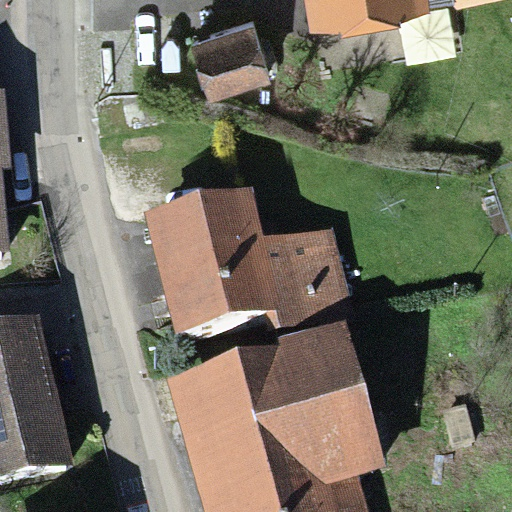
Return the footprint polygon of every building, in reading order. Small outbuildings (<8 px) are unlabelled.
[(364,0),(298,0),(300,10),(364,0)] [(232,14),(177,33),(194,85),(249,66),(232,14)] [(218,195),(128,217),(156,332),(249,310),(254,330),(338,309),(318,228),(231,249),(218,195)] [(0,478),(48,468),(14,325),(0,328),(0,478)] [(321,339),(154,385),(189,511),(337,511),(334,499),(363,491),(321,339)]
